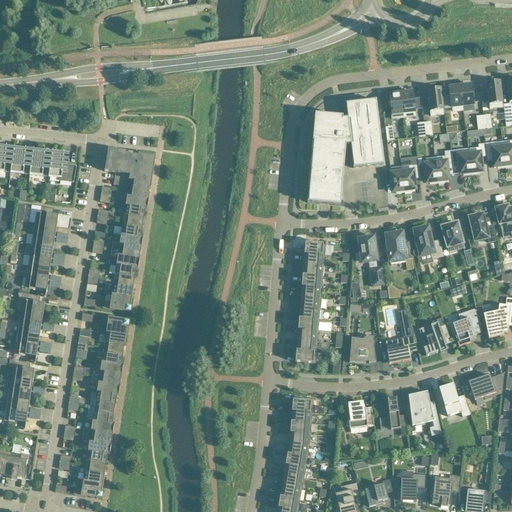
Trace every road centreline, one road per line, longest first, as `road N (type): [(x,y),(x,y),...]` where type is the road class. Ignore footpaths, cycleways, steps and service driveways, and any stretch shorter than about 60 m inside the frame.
road 1 (residential): [(44,510),(100,141)]
road 2 (residential): [(267,381),(386,384),(511,352)]
road 3 (residential): [(281,223),(362,223),(511,190)]
road 4 (residential): [(281,223),(300,106),(322,85),(375,75)]
road 5 (secondary): [(151,68),(263,55),(330,37)]
road 6 (residential): [(267,381),(281,223)]
road 7 (residential): [(511,58),(375,75)]
road 8 (residential): [(250,511),(267,381)]
